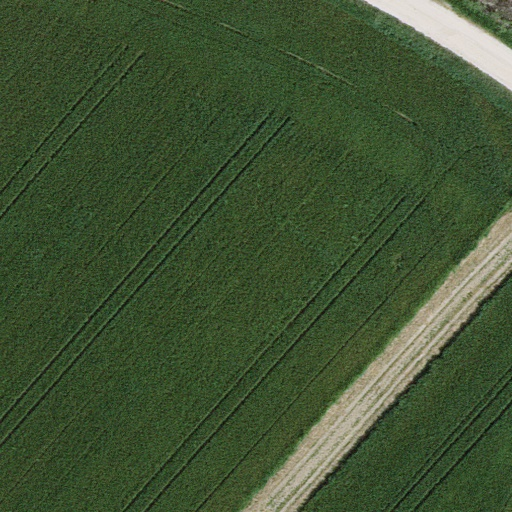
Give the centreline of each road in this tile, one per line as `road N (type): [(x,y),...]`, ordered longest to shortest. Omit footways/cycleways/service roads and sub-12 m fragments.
road 1 (track): [(277,511),(511,245)]
road 2 (track): [(511,68),(411,0)]
